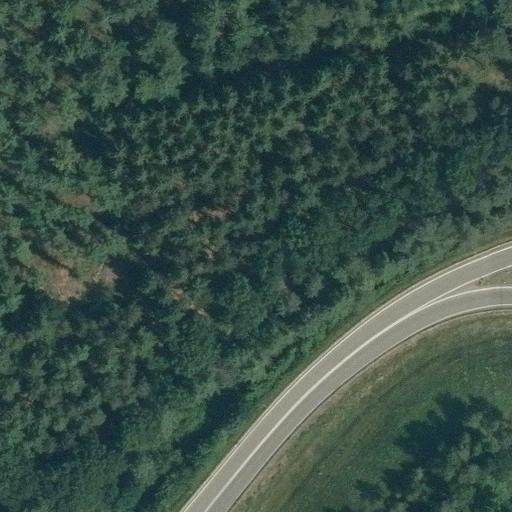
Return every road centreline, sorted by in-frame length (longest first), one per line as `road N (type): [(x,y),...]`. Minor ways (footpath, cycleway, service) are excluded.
road 1 (motorway): [(511,258),(394,314),(327,364),(196,511)]
road 2 (motorway): [(225,511),(321,393),(399,332),(447,309),(511,299)]
